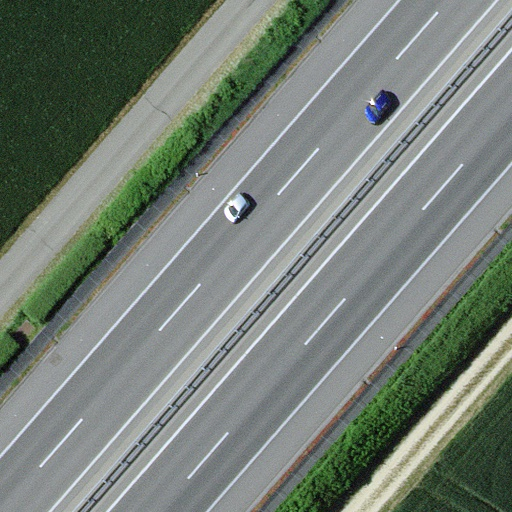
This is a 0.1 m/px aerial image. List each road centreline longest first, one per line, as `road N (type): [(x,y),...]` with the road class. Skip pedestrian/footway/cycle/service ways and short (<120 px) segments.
road 1 (motorway): [(447,0),(0,511)]
road 2 (motorway): [(158,511),(511,107)]
road 3 (track): [(0,290),(252,0)]
road 4 (track): [(358,511),(511,336)]
